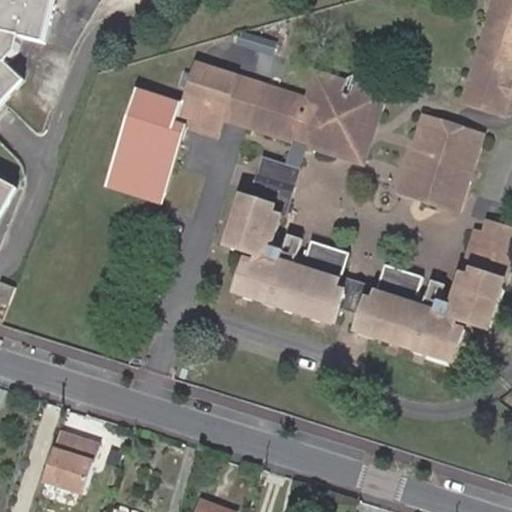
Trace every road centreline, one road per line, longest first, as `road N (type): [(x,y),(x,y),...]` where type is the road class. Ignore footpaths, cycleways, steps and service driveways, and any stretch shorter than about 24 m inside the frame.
road 1 (residential): [(0,358),(481,511)]
road 2 (residential): [(0,265),(83,53),(108,25),(161,0)]
